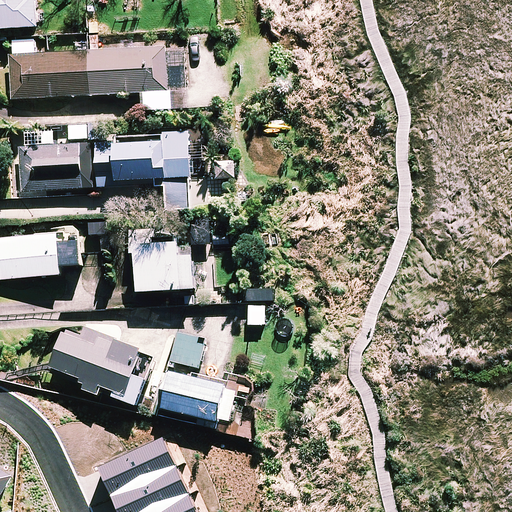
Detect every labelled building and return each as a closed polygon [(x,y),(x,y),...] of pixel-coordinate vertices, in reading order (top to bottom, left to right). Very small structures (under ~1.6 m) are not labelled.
[(0,0),(0,33),(41,31),(39,0),(0,0)] [(37,56),(36,42),(12,43),(14,102),(145,96),(146,113),(190,111),(187,49),(37,56)] [(90,141),(90,127),(71,128),(72,147),(22,149),(23,193),(123,189),(122,183),(168,181),(169,211),(194,210),(191,138),(90,141)] [(237,180),(237,163),(218,163),(218,180),(237,180)] [(64,244),(63,237),(0,240),(0,270),(3,270),(4,280),(65,277),(65,268),(85,267),(84,242),(64,244)] [(183,241),(139,243),(142,293),(201,291),(199,258),(184,259),(183,241)] [(266,308),(253,306),(250,325),(263,327),(266,308)] [(236,308),(215,307),(215,323),(236,323),(236,308)] [(160,356),(88,329),(84,338),(68,332),(54,368),(91,382),(88,391),(104,397),(105,393),(141,407),(160,356)] [(208,342),(180,335),(173,362),(201,369),(208,342)] [(230,387),(173,373),(165,409),(222,422),(230,387)] [(0,502),(13,482),(0,473),(0,502)]
